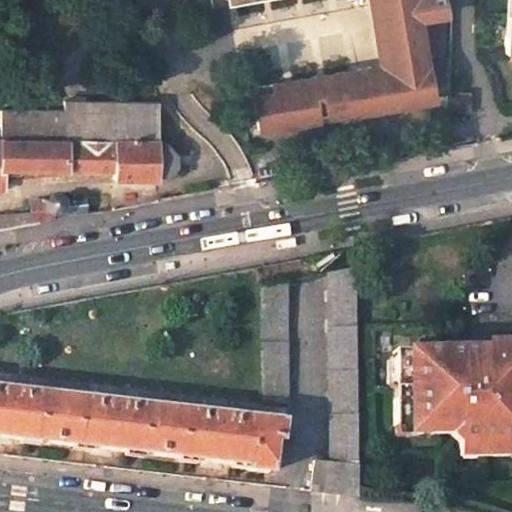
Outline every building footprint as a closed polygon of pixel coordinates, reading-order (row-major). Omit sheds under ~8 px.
[(377,0),(389,72),(253,96),(259,131),(316,120),(314,108),(325,105),(327,117),(342,115),(343,116),(432,99),(424,58),(414,0),(377,0)] [(441,0),(414,0),(424,58),(441,55),(444,14),(441,0)] [(511,0),(505,0),(503,53),(511,53),(511,0)] [(469,111),(470,93),(447,92),(446,110),(469,111)] [(158,101),(63,100),(63,110),(0,109),(0,188),(2,188),(2,170),(113,171),(113,179),(156,179),(156,176),(168,176),(178,167),(177,154),(168,144),(157,144),(158,101)] [(271,166),(259,169),(262,184),(288,179),(283,159),(271,161),(271,166)] [(60,217),(84,214),(83,202),(63,203),(58,198),(51,199),(46,204),(41,202),(30,202),(30,217),(0,219),(0,232),(37,225),(53,219),(59,216),(60,217)] [(355,269),(326,275),(329,463),(358,466),(355,269)] [(285,282),(257,287),(259,402),(287,405),(285,282)] [(511,345),(485,345),(485,355),(459,355),(390,357),(390,382),(396,382),(396,395),(390,396),(391,427),(427,427),(427,434),(446,435),(456,445),(457,458),(507,456),(507,452),(511,451),(511,345)] [(0,437),(54,443),(60,398),(24,394),(24,389),(14,388),(14,392),(1,391),(1,387),(0,386),(0,437)] [(96,402),(60,398),(54,443),(126,452),(159,456),(165,410),(128,406),(129,402),(119,400),(119,405),(105,403),(106,399),(96,398),(96,402)] [(201,414),(165,410),(159,456),(229,465),(247,467),(246,470),(268,473),(272,440),(278,441),(280,423),(258,420),(233,418),(234,414),(224,413),(224,417),(210,415),(211,411),(201,410),(201,414)] [(329,463),(313,461),(309,491),(357,497),(358,466),(329,463)]
